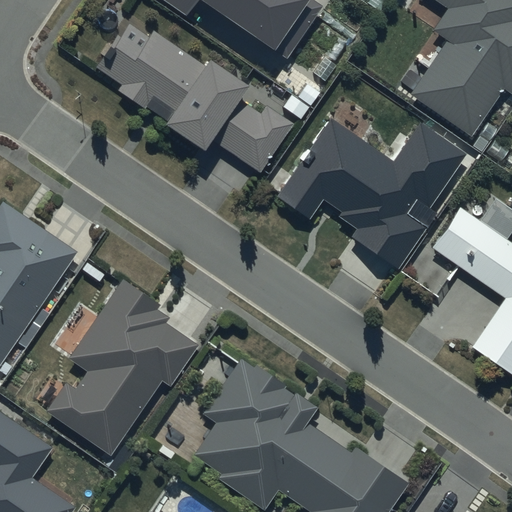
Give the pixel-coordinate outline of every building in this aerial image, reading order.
[(324,12),(308,0),(163,0),(183,15),(194,0),(204,0),(286,62),(324,12)] [(410,65),(397,84),(470,136),(501,91),(511,99),(511,97),(511,0),(417,0),(416,3),(432,14),(426,22),(445,36),(420,71),(410,65)] [(104,70),(117,78),(112,85),(205,149),(212,139),(258,171),(291,124),(153,27),(148,34),(135,26),(104,70)] [(398,265),(424,227),(418,222),(463,156),(416,124),(391,160),(331,119),(278,197),(306,216),(319,199),(337,211),(331,218),(398,265)] [(511,211),(491,198),(478,217),(460,206),(430,251),(503,299),(470,348),(511,375),(511,237),(508,235),(511,229),(511,211)] [(0,359),(76,253),(0,199),(0,359)] [(75,366),(44,410),(110,457),(195,337),(118,283),(65,358),(75,366)] [(266,507),(275,493),(305,511),(385,511),(404,484),(307,421),(315,408),(223,348),(207,372),(220,381),(202,408),(218,418),(192,458),(266,507)] [(0,511),(67,511),(72,506),(30,476),(51,445),(0,410),(0,511)]
